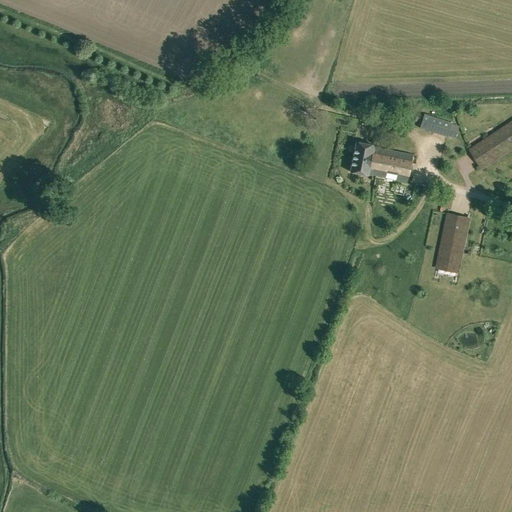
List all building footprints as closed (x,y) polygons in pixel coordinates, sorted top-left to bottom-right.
[(448,137),(453,123),(425,114),(420,127),(448,137)] [(511,120),(468,149),(482,170),(511,150),(511,120)] [(452,126),(449,136),(454,137),(455,138),(458,128),(452,126)] [(374,146),(356,142),(350,172),(369,176),(369,175),(372,176),(372,175),(385,177),(386,172),(397,174),(396,179),(407,182),(413,155),(374,147),(374,146)] [(447,213),(435,269),(459,274),(470,218),(447,213)]
